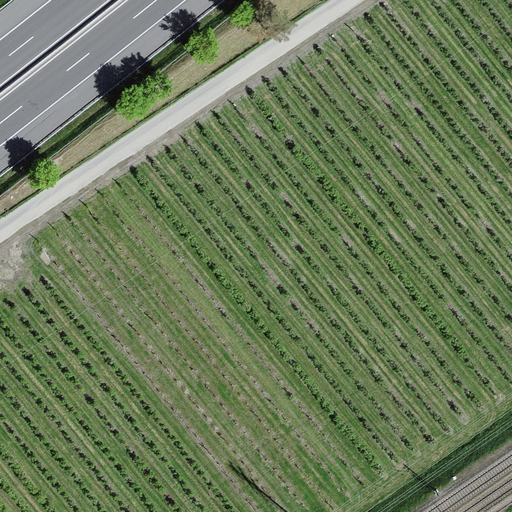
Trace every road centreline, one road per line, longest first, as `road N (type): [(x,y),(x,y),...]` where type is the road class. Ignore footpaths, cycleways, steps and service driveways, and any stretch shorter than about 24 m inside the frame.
road 1 (unclassified): [(348,0),(0,233)]
road 2 (motorway): [(0,123),(157,0)]
